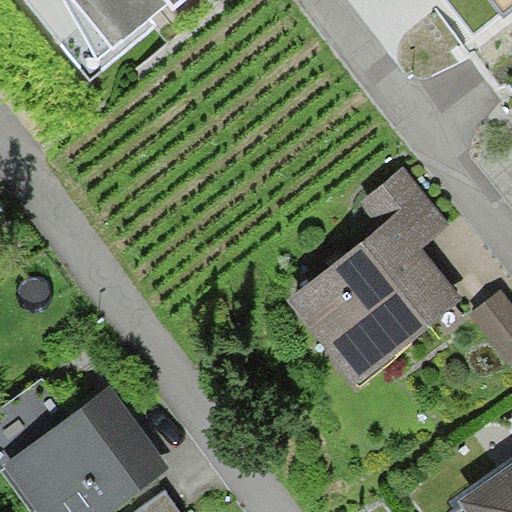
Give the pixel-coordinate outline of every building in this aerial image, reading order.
[(0,0),(92,100),(202,0),(0,0)] [(511,0),(440,0),(476,47),(511,19),(511,0)] [(421,253),(452,230),(407,170),(349,214),(370,241),(293,300),(356,384),(461,305),(421,253)] [(511,306),(502,294),(476,314),(511,360),(511,306)] [(114,389),(73,420),(43,377),(0,410),(0,467),(34,511),(111,511),(171,465),(114,389)] [(511,511),(511,461),(459,498),(467,511),(511,511)] [(182,511),(167,492),(140,511),(182,511)]
